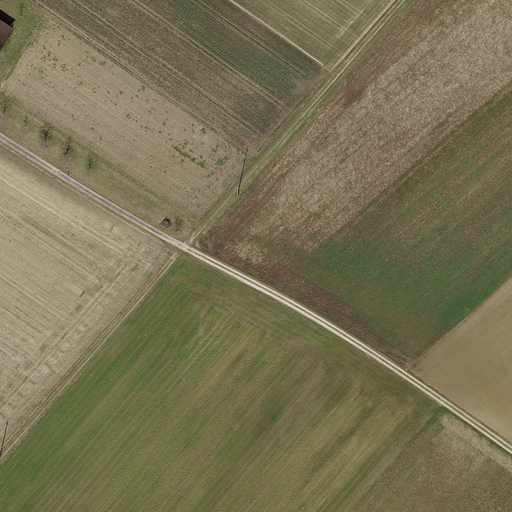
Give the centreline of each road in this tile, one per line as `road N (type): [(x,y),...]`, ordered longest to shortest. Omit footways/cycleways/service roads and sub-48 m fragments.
road 1 (track): [(184,246),(348,337),(511,450)]
road 2 (track): [(0,457),(184,246)]
road 3 (track): [(184,246),(0,135)]
